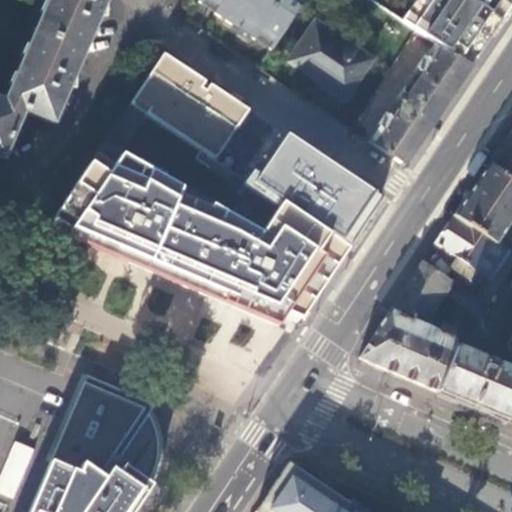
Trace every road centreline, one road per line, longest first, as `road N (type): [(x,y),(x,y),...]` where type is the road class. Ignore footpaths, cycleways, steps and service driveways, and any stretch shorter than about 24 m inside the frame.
road 1 (residential): [(171,38),(419,201)]
road 2 (tertiary): [(283,407),(511,509)]
road 3 (tertiary): [(511,472),(301,377)]
road 4 (secondary): [(301,377),(419,201)]
road 5 (unknown): [(119,100),(308,179)]
road 6 (secondary): [(419,201),(511,63)]
road 7 (unknown): [(119,100),(80,174),(49,180),(0,168)]
road 8 (secondary): [(215,511),(283,407)]
